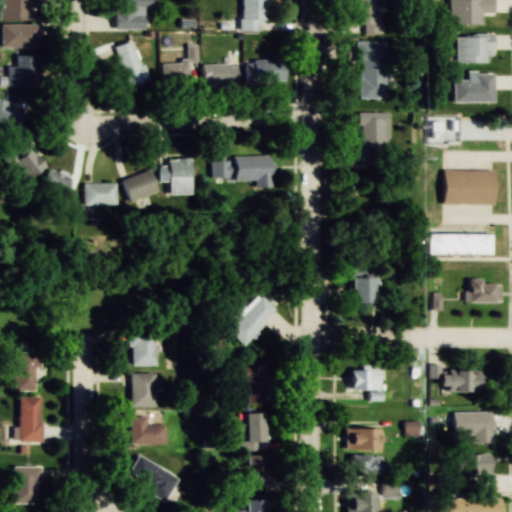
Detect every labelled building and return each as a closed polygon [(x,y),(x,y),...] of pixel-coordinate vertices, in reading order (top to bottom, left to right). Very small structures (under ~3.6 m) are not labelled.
[(0,0),(0,19),(31,20),(31,0),(0,0)] [(112,0),(112,28),(141,28),(141,6),(152,6),(152,0),(112,0)] [(261,30),(260,0),(238,0),(238,30),(261,30)] [(381,34),(381,0),(352,0),(353,24),(361,24),(361,34),(381,34)] [(447,0),(448,23),(479,23),(479,12),(490,12),(490,0),(447,0)] [(33,24),(0,23),(0,46),(33,47),(33,24)] [(489,62),(489,34),(454,34),(454,62),(489,62)] [(111,46),(123,88),(144,82),(132,40),(111,46)] [(356,42),(355,99),(383,99),(383,42),(356,42)] [(4,65),(4,86),(34,86),(34,55),(13,55),(13,65),(4,65)] [(249,59),(249,81),(282,81),(282,59),(249,59)] [(235,64),(199,64),(199,83),(235,83),(235,64)] [(451,101),(490,101),(490,73),(471,73),(471,79),(451,79),(451,101)] [(6,100),(0,100),(0,122),(0,123),(0,130),(23,131),(23,108),(6,108),(6,100)] [(346,168),(386,168),(385,112),(356,112),(357,146),(346,146),(346,168)] [(5,155),(23,180),(42,166),(28,148),(15,158),(11,151),(5,155)] [(253,179),(253,188),(268,188),(268,156),(208,157),(209,180),(253,179)] [(161,182),(166,182),(166,194),(190,194),(190,159),(161,159),(161,182)] [(67,178),(46,170),(36,197),(66,209),(71,194),(62,191),(67,178)] [(440,204),(490,204),(490,170),(440,170),(440,204)] [(154,193),(148,171),(119,180),(125,201),(154,193)] [(80,184),(80,205),(114,205),(114,184),(80,184)] [(484,255),(484,234),(423,234),(423,255),(484,255)] [(347,303),(375,303),(375,276),(347,276),(347,303)] [(495,282),(465,282),(465,303),(495,303),(495,282)] [(242,346),(276,311),(258,294),(224,329),(242,346)] [(154,332),(127,332),(127,366),(154,366),(154,332)] [(32,367),(37,367),(37,353),(11,353),(11,390),(32,390),(32,367)] [(262,367),(226,367),(226,379),(241,379),(241,404),(262,404),(262,367)] [(347,390),(377,390),(377,368),(347,368),(347,390)] [(479,371),(443,371),(443,392),(479,392),(479,371)] [(152,407),(152,373),(127,373),(127,407),(152,407)] [(15,397),(15,442),(37,442),(37,397),(15,397)] [(470,444),(487,444),(487,412),(449,412),(449,434),(470,434),(470,444)] [(263,451),(263,413),(244,413),(244,442),(229,442),(229,451),(263,451)] [(127,444),(163,444),(163,425),(144,425),(144,416),(127,416),(127,444)] [(401,434),(411,435),(412,422),(402,421),(401,434)] [(377,449),(377,429),(344,429),(344,449),(377,449)] [(486,454),(454,454),(454,473),(486,473),(486,454)] [(266,491),(266,455),(245,455),(245,467),(235,467),(235,491),(266,491)] [(347,455),(347,476),(379,477),(379,456),(347,455)] [(163,501),(175,476),(134,456),(125,474),(145,485),(142,490),(163,501)] [(10,467),(10,504),(37,504),(37,467),(10,467)] [(373,493),(342,493),(342,511),(381,511),(373,511),(373,493)] [(498,511),(498,498),(445,498),(444,511),(498,511)]
